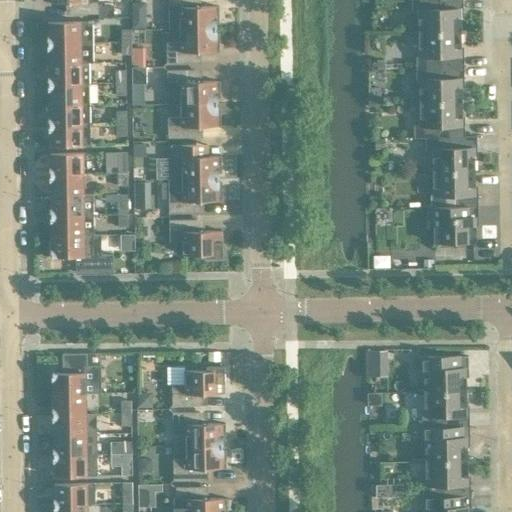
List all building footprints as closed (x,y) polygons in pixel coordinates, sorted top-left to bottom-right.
[(98,0),(47,0),(48,2),(73,1),(73,14),(98,14),(98,0)] [(168,0),(169,29),(179,29),(216,28),(215,23),(219,23),(219,6),(194,6),(193,0),(168,0)] [(411,0),(412,11),(419,11),(419,31),(419,33),(460,32),(459,10),(463,10),(462,0),(411,0)] [(92,21),(48,22),(48,43),(93,42),(92,21)] [(380,25),(380,50),(410,51),(410,25),(380,25)] [(216,28),(179,29),(180,42),(166,42),(167,63),(194,63),(194,51),(219,51),(219,33),(216,33),(216,28)] [(122,42),(131,42),(131,29),(122,29),(122,42)] [(419,33),(419,31),(411,31),(411,35),(420,35),(420,55),(416,55),(416,68),(464,67),(464,54),(460,54),(460,32),(419,33)] [(93,42),(48,43),(49,63),(89,63),(89,62),(93,62),(93,42)] [(132,54),(131,42),(122,42),(122,54),(132,54)] [(144,60),(145,90),(161,90),(160,59),(144,60)] [(89,83),(89,63),(49,63),(49,84),(89,83)] [(464,79),(464,67),(416,68),(417,80),(420,80),(420,100),(420,102),(461,102),(460,80),(464,79)] [(117,83),(126,83),(126,70),(117,70),(117,83)] [(181,104),(217,103),(217,98),(220,98),(220,81),(195,81),(195,70),(167,70),(167,91),(180,91),(181,104)] [(89,83),(49,84),(49,104),(90,103),(89,83)] [(126,83),(117,83),(117,95),(126,95),(126,83)] [(420,102),(420,100),(412,101),(412,105),(421,105),(421,125),(414,125),(414,138),(426,138),(426,137),(465,136),(465,124),(461,124),(461,102),(420,102)] [(90,103),(49,104),(50,124),(90,124),(90,103)] [(217,103),(181,104),(181,117),(168,117),(168,138),(196,137),(195,126),(221,126),(220,108),(217,108),(217,103)] [(117,123),(127,123),(126,111),(117,111),(117,123)] [(127,136),(127,123),(117,123),(118,136),(127,136)] [(90,145),(90,124),(50,124),(50,146),(90,145)] [(477,136),(465,136),(426,137),(426,138),(426,150),(434,150),(434,170),(434,172),(474,171),(473,149),(477,149),(477,136)] [(206,144),(196,145),(170,145),(171,179),(182,179),(218,178),(218,173),(221,173),(221,156),(206,156),(206,144)] [(50,174),(83,173),(83,152),(50,153),(50,174)] [(118,173),(127,173),(127,160),(118,160),(118,173)] [(434,172),(434,170),(425,170),(425,174),(434,174),(434,194),(430,194),(431,206),(427,206),(427,207),(478,206),(478,193),(474,193),(474,171),(434,172)] [(83,173),(50,174),(51,194),(93,194),(83,194),(83,173)] [(128,185),(127,173),(118,173),(118,186),(128,185)] [(218,178),(182,179),(182,192),(169,192),(169,212),(197,212),(197,201),(222,200),(222,183),(218,183),(218,178)] [(94,214),(93,194),(51,194),(51,215),(94,214)] [(119,214),(128,214),(128,201),(119,201),(119,214)] [(478,206),(427,207),(427,219),(434,219),(435,242),(448,242),(455,249),(462,242),(475,241),(475,219),(478,218),(478,206)] [(94,214),(51,215),(51,235),(94,234),(94,214)] [(128,226),(128,214),(119,214),(119,226),(128,226)] [(204,258),(223,257),(222,230),(197,231),(197,219),(169,220),(170,241),(183,240),(183,254),(205,254),(205,256),(204,256),(204,258)] [(94,256),(94,234),(51,235),(52,258),(53,258),(53,256),(84,256),(84,273),(114,272),(113,255),(94,256)] [(121,250),(135,250),(135,235),(120,235),(121,250)] [(369,362),(386,362),(386,350),(369,350),(369,362)] [(425,392),(465,391),(465,368),(445,368),(445,356),(418,357),(418,369),(425,369),(425,390),(425,392)] [(224,366),(206,366),(206,368),(206,370),(185,370),(185,384),(172,384),(172,405),(200,405),(200,393),(225,393),(224,366)] [(53,394),(85,393),(85,372),(54,372),(54,371),(52,371),(53,394)] [(425,392),(425,390),(417,390),(417,394),(425,394),(425,414),(422,414),(422,427),(469,426),(469,413),(466,414),(465,391),(425,392)] [(85,393),(53,394),(53,414),(96,413),(86,413),(85,393)] [(122,413),(131,413),(131,400),(122,400),(122,413)] [(186,446),(222,446),(222,440),(225,440),(225,423),(200,423),(200,412),(172,412),(173,433),(186,433),(186,446)] [(96,413),(53,414),(53,434),(96,434),(96,413)] [(131,413),(122,413),(122,426),(131,425),(131,413)] [(469,426),(422,427),(422,439),(426,439),(426,459),(426,462),(466,461),(466,439),(470,439),(469,426)] [(96,434),(53,434),(54,455),(86,454),(86,434),(96,434)] [(123,454),(132,453),(132,441),(122,441),(123,454)] [(222,446),(186,446),(186,459),(173,459),(173,480),(201,480),(201,468),(226,468),(226,450),(222,451),(222,446)] [(132,453),(123,454),(123,466),(132,466),(132,453)] [(86,455),(86,454),(54,455),(54,476),(97,475),(97,455),(86,455)] [(416,458),(387,455),(386,466),(414,469),(416,458)] [(426,462),(426,459),(418,460),(418,464),(426,464),(427,484),(423,484),(423,496),(470,496),(470,483),(467,483),(466,461),(426,462)] [(133,503),(132,491),(132,482),(122,482),(122,503),(133,503)] [(94,483),(87,483),(54,483),(55,504),(87,504),(87,503),(95,503),(94,483)] [(176,487),(176,499),(174,499),(173,511),(226,511),(226,498),(201,498),(201,487),(176,487)] [(470,496),(423,496),(423,509),(427,509),(426,511),(467,511),(467,508),(471,508),(470,496)] [(132,511),(133,503),(122,503),(122,511),(132,511)]
